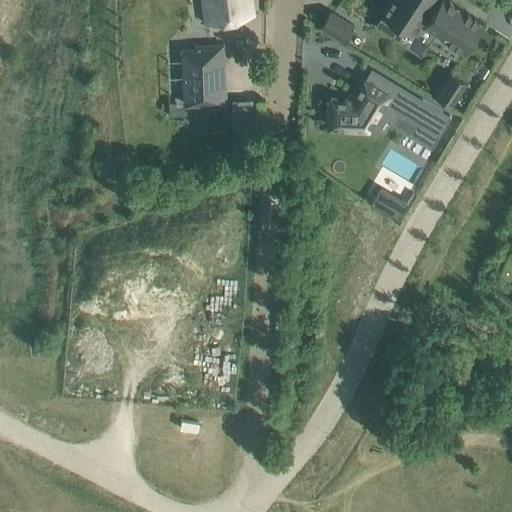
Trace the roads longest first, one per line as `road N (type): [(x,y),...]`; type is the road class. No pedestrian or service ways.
road 1 (unclassified): [(254,497),(325,415),(415,226),(511,65)]
road 2 (unclassified): [(254,497),(271,194)]
road 3 (unclassified): [(0,427),(168,511)]
